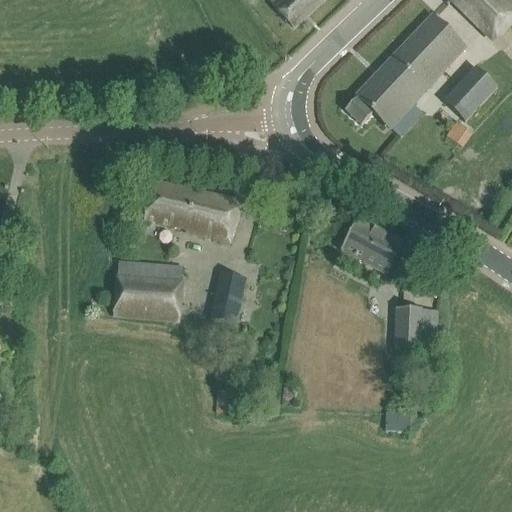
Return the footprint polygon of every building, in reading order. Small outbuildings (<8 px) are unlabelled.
[(287,0),(276,10),(293,28),(323,0),(287,0)] [(511,23),(511,4),(507,0),(450,0),(449,1),(493,43),(511,23)] [(373,114),(389,130),(465,50),(432,19),(344,112),(361,127),(373,114)] [(464,124),(497,90),(476,70),(443,104),(464,124)] [(232,244),(241,204),(153,184),(145,221),(187,231),(187,233),(196,236),(195,240),(200,241),(201,237),(232,244)] [(387,278),(404,246),(358,220),(340,252),(387,278)] [(175,325),(180,285),(159,283),(160,274),(139,271),(138,279),(117,277),(112,317),(175,325)] [(217,277),(208,324),(236,329),(245,283),(217,277)] [(420,353),(422,311),(396,310),(394,352),(420,353)] [(217,393),(216,416),(239,416),(240,393),(217,393)]
